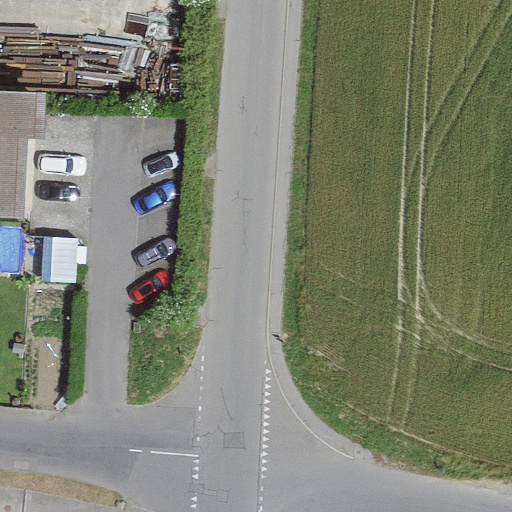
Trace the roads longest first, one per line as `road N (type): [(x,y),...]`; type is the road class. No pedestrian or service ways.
road 1 (residential): [(232,477),(265,0)]
road 2 (residential): [(232,477),(0,451)]
